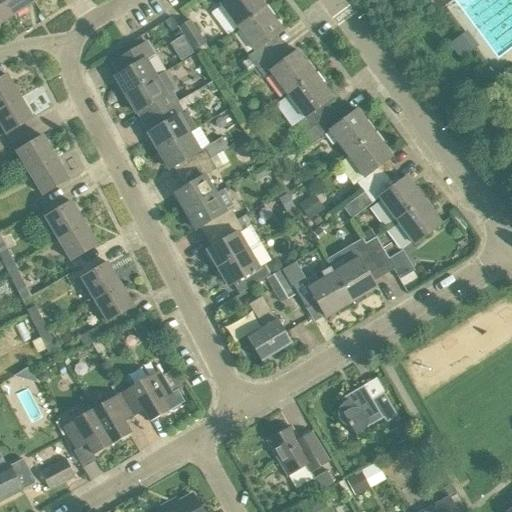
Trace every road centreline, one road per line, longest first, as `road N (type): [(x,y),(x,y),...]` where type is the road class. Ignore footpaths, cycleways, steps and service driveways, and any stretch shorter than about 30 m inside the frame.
road 1 (residential): [(244,415),(66,59),(84,24),(124,0)]
road 2 (residential): [(244,415),(511,246)]
road 3 (unclassified): [(332,0),(511,246)]
road 4 (residential): [(77,511),(197,444)]
